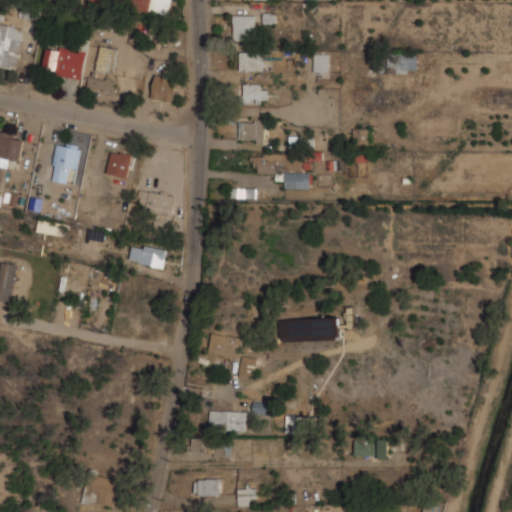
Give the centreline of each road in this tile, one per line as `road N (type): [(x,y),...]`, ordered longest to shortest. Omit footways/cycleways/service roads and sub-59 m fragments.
road 1 (residential): [(196,0),(196,260),(152,511)]
road 2 (residential): [(202,137),(0,97)]
